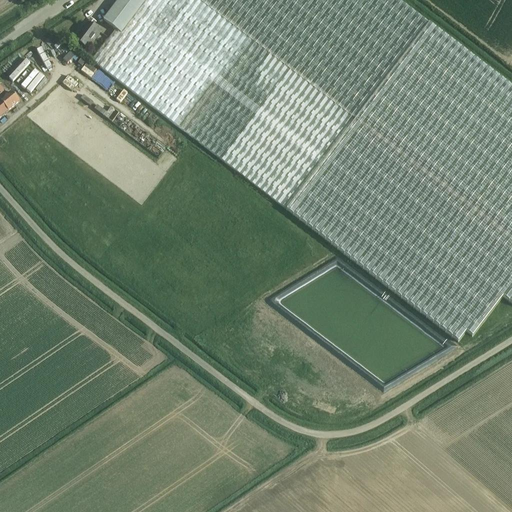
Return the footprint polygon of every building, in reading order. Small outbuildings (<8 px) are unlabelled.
[(284,211),(338,141),(353,121),(353,122),(427,26),(393,0),(118,0),(102,22),(114,32),(90,63),(284,211)] [(87,51),(99,34),(87,25),(74,41),(87,51)] [(353,122),(353,121),(338,141),(284,211),(458,343),(466,333),(472,338),(503,298),(511,304),(511,90),(427,26),(353,122)] [(0,119),(19,104),(11,94),(7,98),(3,94),(0,89),(0,102),(1,103),(0,103),(0,119)] [(0,127),(0,137),(2,140),(10,132),(3,124),(0,127)]
